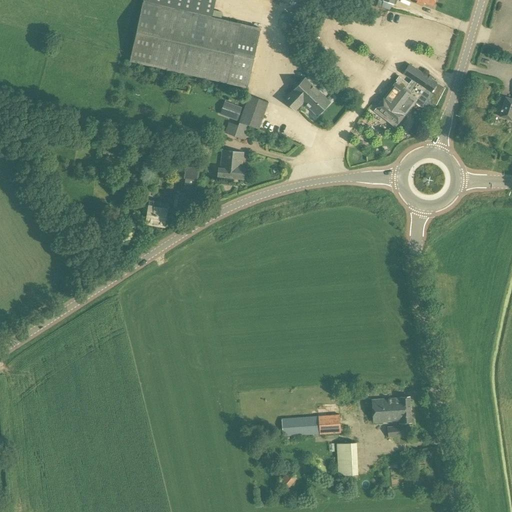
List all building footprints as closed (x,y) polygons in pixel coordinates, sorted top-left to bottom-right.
[(393,4),(394,0),(382,0),(382,1),(383,1),(381,8),(390,11),(392,4),(393,4)] [(144,2),(130,62),(248,89),(262,28),(144,2)] [(299,7),(289,4),(288,10),(297,12),(299,7)] [(435,106),(444,88),(409,64),(402,73),(411,80),(408,84),(398,77),(395,81),(396,82),(376,107),(397,124),(416,99),(418,96),(425,101),(435,106)] [(315,68),(308,74),(312,78),(319,71),(315,68)] [(317,116),(330,102),(305,78),(284,99),(295,110),(303,102),(317,116)] [(258,129),(268,103),(248,95),(238,122),(258,129)] [(511,99),(505,97),(499,116),(511,120),(511,119),(511,99)] [(237,121),(242,108),(225,102),(220,116),(237,121)] [(247,129),(235,125),(231,136),(243,139),(247,129)] [(243,179),(244,168),(241,168),(242,153),(221,150),(220,168),(218,168),(217,177),(243,179)] [(197,180),(198,168),(185,166),(184,178),(197,180)] [(181,210),(184,194),(173,192),(171,200),(173,200),(172,208),(181,210)] [(150,201),(149,205),(143,204),(141,213),(148,215),(146,223),(163,226),(167,204),(150,201)] [(84,229),(79,215),(74,217),(62,221),(67,235),(83,229),(84,229)] [(397,398),(399,420),(399,423),(411,422),(409,397),(397,398)] [(399,420),(397,398),(371,400),(373,422),(399,420)] [(340,433),(339,414),(326,415),(318,416),(282,419),(283,436),(319,434),(340,433)] [(408,436),(407,425),(387,427),(388,438),(408,436)] [(337,444),(339,477),(358,476),(356,443),(337,444)] [(289,488),(296,478),(287,472),(280,481),(289,488)]
